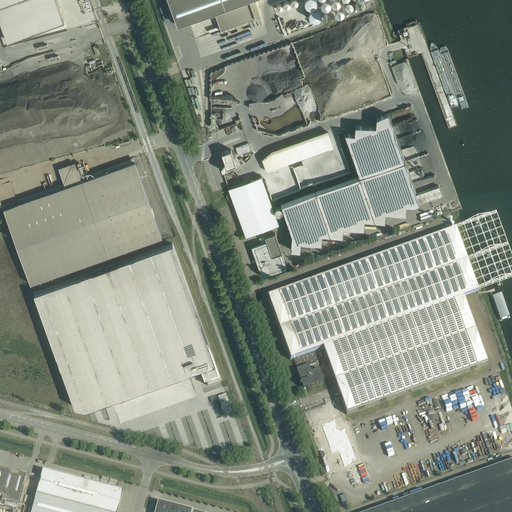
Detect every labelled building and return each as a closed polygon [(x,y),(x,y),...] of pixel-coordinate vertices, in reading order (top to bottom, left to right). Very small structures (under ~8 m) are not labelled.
[(56,0),(0,0),(0,22),(6,40),(63,20),(56,0)] [(168,0),(177,24),(215,10),(222,29),(260,16),(254,0),(168,0)] [(419,203),(387,114),(376,118),(374,127),(355,125),(354,134),(344,133),(359,176),(281,204),(292,234),(290,249),(300,250),(301,241),(321,243),(322,234),(342,235),(343,226),(363,228),(364,219),(384,220),(385,211),(405,213),(406,204),(414,205),(419,203)] [(264,164),(332,143),(327,126),(259,147),(264,164)] [(238,155),(250,150),(248,143),(235,147),(238,155)] [(222,170),(227,168),(227,167),(236,164),(231,149),(221,152),(225,161),(221,167),(222,170)] [(162,237),(135,161),(81,180),(74,162),(58,168),(65,186),(3,208),(30,283),(162,237)] [(245,235),(250,233),(279,223),(261,176),(228,188),(245,235)] [(262,276),(267,274),(286,267),(281,253),(282,252),(275,233),(264,236),(265,238),(262,239),(263,242),(252,247),(262,276)] [(488,364),(464,298),(441,235),(268,297),(290,360),(293,359),(297,370),(296,370),(301,383),(300,385),(302,387),(303,389),(306,388),(309,390),(310,387),(315,385),(324,382),(320,370),(311,373),(309,366),(318,363),(314,351),(323,348),(347,415),(488,364)] [(172,243),(34,293),(74,406),(80,408),(85,409),(176,377),(201,368),(207,386),(221,381),(211,351),(172,243)] [(501,294),(493,297),(500,320),(509,317),(501,294)] [(227,397),(219,400),(221,407),(230,404),(227,397)] [(145,413),(185,422),(185,421),(182,420),(183,414),(147,406),(145,413)] [(334,418),(321,424),(330,446),(331,449),(331,452),(339,451),(345,466),(354,462),(352,459),(357,457),(345,427),(340,429),(339,425),(338,426),(334,418)] [(511,511),(511,460),(368,511),(511,511)] [(0,511),(3,511),(16,511),(26,477),(0,469),(0,511)] [(37,493),(37,495),(101,511),(117,511),(123,492),(116,490),(74,479),(75,476),(69,475),(68,477),(43,470),(42,473),(39,485),(38,489),(37,493)] [(101,511),(37,495),(31,511),(101,511)] [(197,511),(158,502),(155,511),(197,511)]
